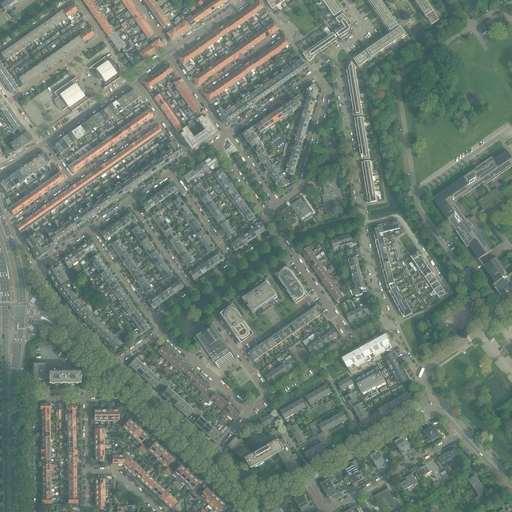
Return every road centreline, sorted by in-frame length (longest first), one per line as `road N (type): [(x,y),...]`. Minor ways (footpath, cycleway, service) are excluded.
road 1 (residential): [(245,511),(116,396),(85,397)]
road 2 (residential): [(363,224),(336,54)]
road 3 (residential): [(32,511),(31,397),(85,397)]
road 4 (residential): [(325,511),(462,432)]
road 5 (residential): [(10,100),(101,36),(76,0)]
road 6 (residential): [(277,202),(301,183),(316,133),(328,91),(315,73)]
road 7 (secondary): [(8,365),(10,511)]
road 8 (residential): [(236,349),(212,312),(292,255)]
road 9 (residential): [(213,450),(114,364)]
road 10 (residential): [(363,224),(398,216),(451,293)]
road 11 (residential): [(114,364),(60,310),(36,266)]
